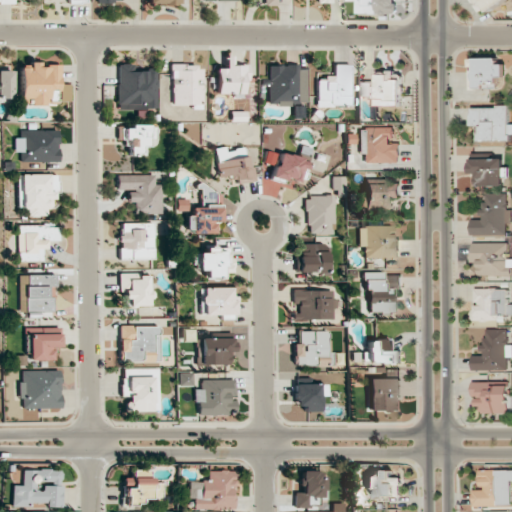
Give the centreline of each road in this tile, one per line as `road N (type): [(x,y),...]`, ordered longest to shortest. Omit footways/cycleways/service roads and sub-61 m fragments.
road 1 (tertiary): [(423,0),(429,511)]
road 2 (tertiary): [(449,511),(443,0)]
road 3 (tertiary): [(0,451),(511,454)]
road 4 (tertiary): [(511,432),(0,435)]
road 5 (residential): [(0,35),(511,36)]
road 6 (residential): [(91,511),(88,36)]
road 7 (residential): [(265,511),(263,226)]
